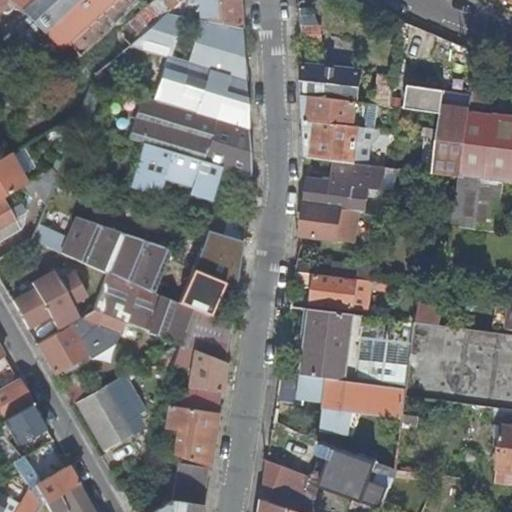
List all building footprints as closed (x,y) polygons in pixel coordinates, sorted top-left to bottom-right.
[(0,0),(0,14),(14,6),(6,0),(0,0)] [(6,0),(14,6),(32,24),(36,66),(59,53),(69,44),(116,0),(6,0)] [(155,0),(91,55),(93,78),(121,53),(128,48),(129,47),(167,14),(242,29),(240,0),(116,0),(69,44),(80,56),(140,0),(155,0)] [(309,9),(301,10),(302,43),(318,42),(318,27),(314,15),(309,15),(309,9)] [(129,47),(245,82),(242,29),(167,14),(129,47)] [(121,53),(165,66),(211,79),(246,90),(245,82),(129,47),(128,48),(121,53)] [(165,66),(156,101),(202,114),(248,128),(246,90),(211,79),(165,66)] [(361,74),(303,66),(305,97),(356,104),(357,104),(361,74)] [(376,76),(372,106),(391,108),(395,78),(376,76)] [(469,112),(489,115),(494,86),(474,82),(471,98),(469,112)] [(409,90),(408,93),(406,110),(426,113),(429,92),(409,90)] [(444,94),(429,92),(426,113),(441,115),(444,94)] [(444,94),(441,115),(443,115),(444,108),(466,112),(469,112),(471,98),(444,94)] [(251,180),(251,178),(248,135),(248,128),(202,114),(156,101),(140,96),(126,143),(140,147),(216,170),(251,180)] [(375,123),(367,122),(354,120),(356,104),(305,97),(306,121),(366,129),(374,130),(375,123)] [(354,120),(367,122),(369,106),(357,104),(356,104),(354,120)] [(456,177),(466,112),(444,108),(443,115),(439,138),(434,174),(456,177)] [(466,112),(456,177),(460,178),(469,112),(466,112)] [(493,116),(489,115),(469,112),(460,178),(484,181),(493,116)] [(511,118),(493,116),(484,181),(502,183),(511,184),(511,118)] [(365,142),(366,129),(306,121),(308,158),(334,162),(357,165),(361,165),(363,142),(365,142)] [(428,137),(423,173),(434,174),(439,138),(428,137)] [(213,181),(216,170),(140,147),(126,190),(153,198),(158,181),(186,189),(184,196),(206,203),(213,181)] [(0,158),(0,198),(1,198),(25,184),(8,154),(0,158)] [(366,187),(369,166),(361,165),(357,165),(334,162),(332,183),(366,187)] [(55,175),(50,169),(31,181),(46,198),(52,184),(55,175)] [(250,192),(251,180),(216,170),(213,181),(250,192)] [(502,183),(484,181),(460,178),(457,200),(453,224),(453,227),(496,233),(501,198),(502,183)] [(362,211),(366,187),(332,183),(309,179),(310,189),(307,204),(359,211),(362,211)] [(511,199),(511,184),(502,183),(501,198),(511,199)] [(15,221),(1,198),(0,198),(0,239),(19,228),(17,226),(21,223),(18,218),(15,221)] [(354,244),(359,211),(307,204),(302,237),(354,244)] [(200,213),(195,228),(242,242),(244,226),(200,213)] [(66,237),(60,253),(107,273),(161,297),(175,255),(122,237),(73,219),(66,237)] [(30,239),(60,253),(66,237),(35,225),(30,239)] [(319,267),(318,275),(325,276),(326,268),(319,267)] [(33,287),(11,300),(28,328),(49,315),(57,328),(79,315),(71,302),(86,294),(72,270),(57,279),(52,270),(31,282),(33,287)] [(316,275),(297,272),(295,286),(314,289),(312,305),(352,310),(352,308),(364,309),(366,295),(385,297),(386,283),(362,280),(361,288),(355,287),(356,282),(316,277),(316,275)] [(107,273),(94,310),(122,322),(177,344),(179,345),(186,348),(223,364),(229,327),(199,313),(161,297),(107,273)] [(442,292),(424,290),(420,321),(438,324),(442,292)] [(118,332),(122,322),(94,310),(93,311),(37,344),(53,372),(86,353),(81,344),(86,341),(83,336),(96,323),(106,328),(118,332)] [(355,315),(311,310),(303,374),(407,388),(410,365),(372,361),(375,339),(358,337),(352,336),(355,315)] [(361,316),(355,315),(352,336),(358,337),(361,316)] [(511,335),(439,326),(415,323),(412,343),(410,365),(407,388),(406,396),(421,398),(496,408),(511,410),(511,335)] [(375,339),(372,361),(410,365),(412,343),(375,339)] [(139,366),(161,400),(174,359),(179,345),(177,344),(139,366)] [(186,348),(179,345),(174,359),(184,362),(187,356),(191,357),(186,386),(188,387),(186,393),(181,392),(178,409),(216,414),(223,364),(186,348)] [(403,418),(406,396),(407,388),(303,374),(282,372),(278,401),(306,404),(306,397),(329,400),(325,427),(342,430),(354,438),(367,416),(403,418)] [(127,379),(124,374),(96,390),(75,401),(104,451),(144,428),(136,414),(144,410),(127,379)] [(86,377),(63,390),(71,404),(75,401),(96,390),(86,377)] [(0,388),(0,422),(2,421),(31,404),(17,379),(0,388)] [(414,455),(421,398),(406,396),(403,418),(398,453),(414,455)] [(15,445),(45,429),(31,404),(2,421),(15,445)] [(175,430),(171,454),(177,456),(208,466),(216,414),(178,409),(166,407),(164,429),(175,430)] [(497,424),(495,433),(501,434),(500,439),(499,453),(497,465),(495,483),(511,484),(511,410),(496,408),(497,424)] [(0,435),(0,465),(2,467),(11,462),(18,459),(0,435)] [(319,486),(381,509),(387,492),(369,485),(377,463),(356,455),(334,447),(319,486)] [(491,464),(497,465),(499,453),(492,452),(491,464)] [(40,482),(24,455),(18,459),(11,462),(29,488),(40,505),(44,503),(77,484),(67,467),(40,482)] [(133,511),(200,511),(208,466),(177,456),(174,485),(170,500),(150,511),(140,511),(137,506),(132,509),(133,511)] [(293,511),(298,511),(316,511),(323,494),(306,487),(309,479),(268,462),(262,499),(293,511)] [(44,503),(49,511),(92,511),(77,484),(44,503)] [(29,488),(14,511),(36,511),(40,505),(29,488)] [(260,511),(296,511),(293,511),(262,499),(260,511)]
